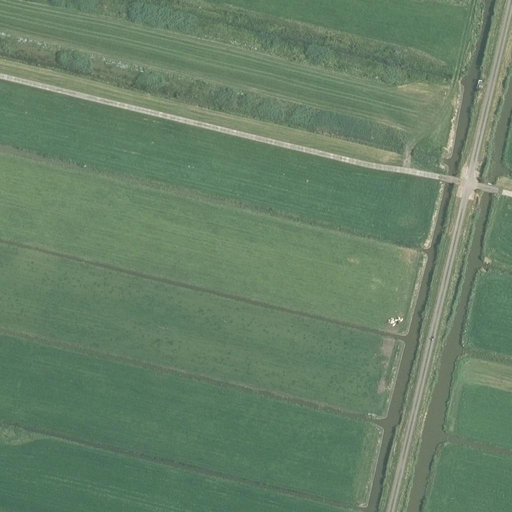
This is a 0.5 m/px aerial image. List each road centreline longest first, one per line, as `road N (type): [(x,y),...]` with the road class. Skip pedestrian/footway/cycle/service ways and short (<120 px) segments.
road 1 (track): [(0,74),(438,177)]
road 2 (track): [(475,0),(452,91),(412,144),(407,169)]
